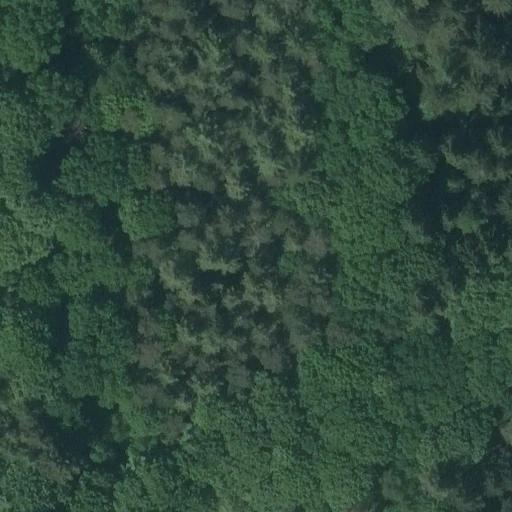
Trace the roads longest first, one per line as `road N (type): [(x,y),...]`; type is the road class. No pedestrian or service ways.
road 1 (track): [(383,0),(417,408)]
road 2 (track): [(151,511),(417,408)]
